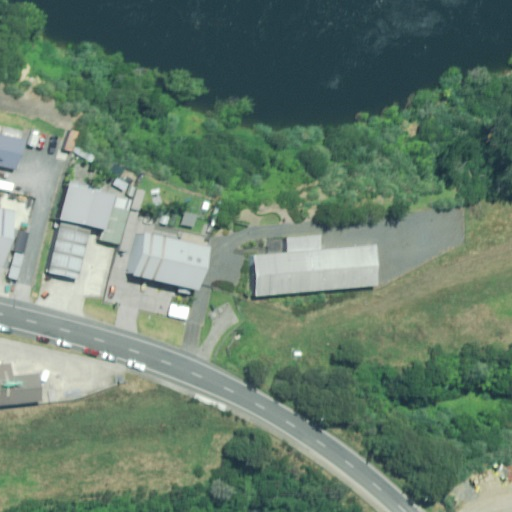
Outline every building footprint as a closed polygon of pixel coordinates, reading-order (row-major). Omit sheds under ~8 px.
[(17,140),(0,136),(0,169),(9,172),(17,140)] [(107,195),(63,184),(40,278),(74,286),(88,228),(98,230),(107,195)] [(0,248),(10,209),(0,206),(0,248)] [(127,210),(106,206),(98,239),(119,244),(127,210)] [(203,251),(132,234),(122,272),(194,289),(203,251)] [(249,256),(253,298),(373,286),(369,245),(249,256)] [(0,366),(0,404),(29,401),(26,365),(0,366)]
